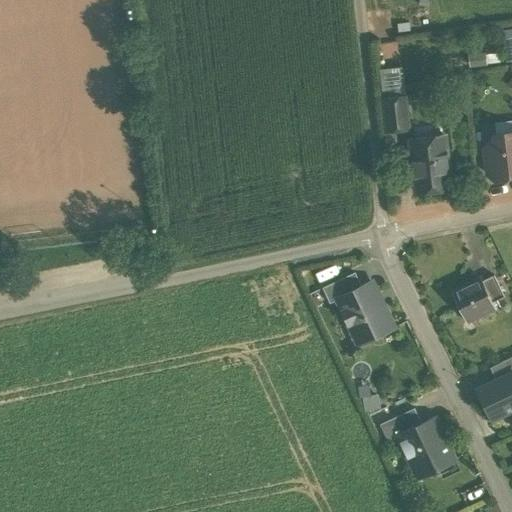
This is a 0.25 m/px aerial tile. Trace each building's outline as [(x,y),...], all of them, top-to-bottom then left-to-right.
[(379,70),(383,99),(405,97),(401,68),(379,70)] [(408,128),(405,97),(383,99),(386,130),(408,128)] [(505,178),(511,171),(511,132),(496,134),(485,147),(488,174),(495,179),(505,178)] [(445,136),(409,140),(415,192),(451,188),(445,136)] [(355,272),(322,287),(330,303),(337,299),(336,298),(361,286),(355,272)] [(495,274),(483,279),(493,300),(504,295),(495,274)] [(483,279),(482,277),(453,291),(466,320),(496,306),(493,300),(483,279)] [(380,307),(369,283),(361,286),(336,298),(337,299),(348,323),(351,322),(358,337),(372,331),(374,336),(394,327),(384,306),(380,307)] [(511,356),(490,368),(496,380),(511,372),(511,356)] [(511,372),(496,380),(477,389),(492,419),(511,409),(511,372)] [(414,408),(380,424),(388,442),(398,437),(397,435),(421,424),(414,408)] [(435,433),(429,420),(421,424),(397,435),(398,437),(410,463),(422,467),(432,463),(435,469),(455,460),(441,430),(435,433)]
